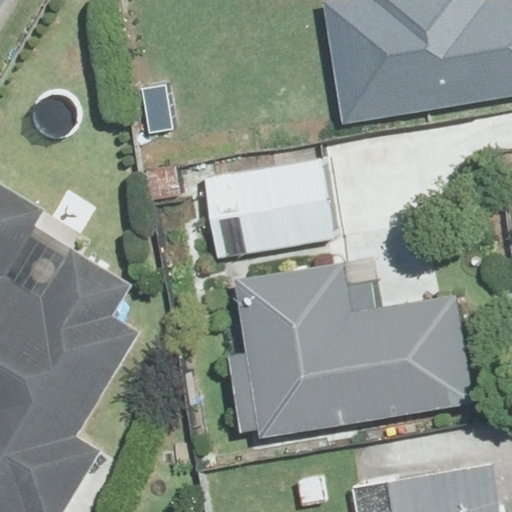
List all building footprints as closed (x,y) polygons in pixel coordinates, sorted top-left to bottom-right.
[(250,0),(122,0),(135,84),(260,67),(250,0)] [(336,0),(274,0),(279,96),(340,93),(336,0)] [(511,0),(502,0),(396,13),(405,85),(511,71),(511,0)] [(325,144),(205,161),(218,253),(338,236),(325,144)] [(0,511),(67,511),(102,446),(73,431),(126,331),(96,315),(114,283),(70,260),(48,302),(8,281),(53,197),(0,168),(0,511)] [(360,258),(244,273),(265,429),(474,402),(461,300),(367,313),(360,258)] [(510,511),(500,441),(390,458),(397,511),(510,511)]
